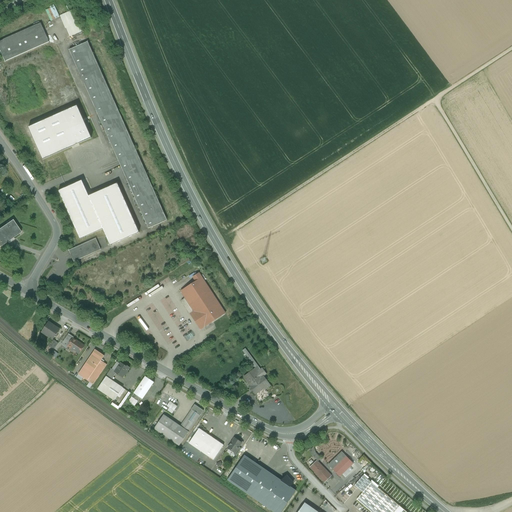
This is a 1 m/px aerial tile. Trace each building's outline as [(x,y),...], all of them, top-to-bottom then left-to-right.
[(55,5),(45,9),(50,21),(60,17),(55,5)] [(73,11),(60,17),(69,38),(82,33),(73,11)] [(41,22),(0,41),(0,48),(6,61),(50,41),(41,22)] [(167,220),(88,42),(69,50),(148,229),(167,220)] [(43,158),(91,137),(78,107),(30,128),(43,158)] [(102,230),(88,197),(81,181),(58,191),(80,240),(102,230)] [(109,247),(140,234),(118,184),(88,197),(102,230),(109,247)] [(13,221),(0,230),(0,247),(1,249),(22,234),(13,221)] [(96,238),(69,250),(74,262),(101,250),(96,238)] [(225,314),(199,273),(194,276),(197,281),(181,291),(185,298),(181,301),(193,319),(194,319),(196,322),(198,323),(201,321),(202,323),(201,324),(203,328),(204,327),(225,314)] [(60,329),(49,322),(42,332),(52,340),(53,340),(53,339),(60,329)] [(74,337),(69,334),(64,341),(69,345),(73,338),(74,337)] [(84,346),(73,338),(69,345),(68,346),(79,354),(84,346)] [(58,343),(53,339),(53,340),(52,340),(48,346),(54,350),(58,343)] [(255,369),(243,378),(247,383),(248,382),(249,383),(248,384),(248,385),(250,386),(249,387),(252,390),(253,389),(254,391),(255,390),(257,393),(263,388),(265,390),(269,387),(266,383),(267,382),(263,377),(266,374),(262,369),(260,370),(245,349),(242,351),(255,369)] [(104,356),(95,350),(78,374),(78,375),(83,378),(93,385),(107,365),(101,361),(104,356)] [(124,366),(121,363),(115,372),(116,373),(123,377),(129,368),(125,365),(124,366)] [(115,372),(111,369),(106,376),(112,380),(113,379),(112,379),(116,373),(115,372)] [(112,380),(106,376),(97,389),(114,401),(123,388),(112,380)] [(145,376),(134,394),(140,398),(142,400),(154,382),(145,376)] [(123,388),(114,401),(117,402),(125,390),(123,388)] [(135,406),(138,401),(131,397),(128,402),(135,406)] [(170,401),(167,406),(169,408),(168,410),(173,413),(178,405),(170,401)] [(197,414),(200,416),(204,411),(194,404),(191,410),(194,412),(195,412),(197,413),(197,414)] [(191,410),(180,426),(189,432),(200,416),(197,414),(197,413),(195,412),(194,412),(191,410)] [(180,426),(164,415),(154,429),(179,446),(189,432),(180,426)] [(224,445),(199,428),(189,443),(213,460),(224,445)] [(235,438),(228,448),(235,453),(239,447),(242,443),(235,438)] [(312,455),(318,462),(321,459),(316,453),(314,447),(310,450),(312,455)] [(342,452),(328,465),(332,470),(346,456),(342,452)] [(281,511),(296,491),(244,455),(227,480),(273,511),(281,511)] [(346,456),(332,470),(340,477),(353,464),(346,456)] [(332,476),(318,462),(316,464),(315,462),(312,466),(313,467),(311,469),(325,483),(332,476)] [(363,475),(355,485),(363,492),(371,482),(370,482),(368,479),(363,475)] [(406,511),(377,488),(371,482),(363,492),(356,500),(370,511),(406,511)] [(317,511),(305,503),(298,511),(317,511)]
